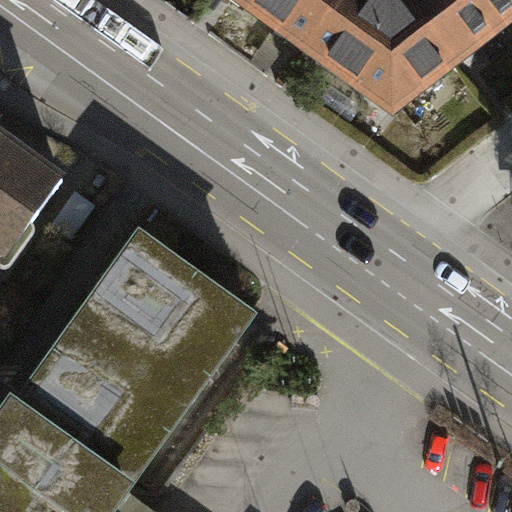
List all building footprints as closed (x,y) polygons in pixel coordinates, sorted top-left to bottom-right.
[(237,0),(306,48),(340,0),(237,0)] [(464,61),(415,0),(399,0),(395,3),(390,0),(340,0),(306,48),(395,115),(456,67),(464,61)] [(511,0),(415,0),(464,61),(511,23),(511,0)] [(0,253),(8,259),(63,182),(0,136),(0,253)] [(111,511),(124,494),(126,491),(128,490),(249,319),(142,243),(20,413),(14,409),(0,428),(0,511),(111,511)] [(149,511),(124,494),(111,511),(149,511)]
